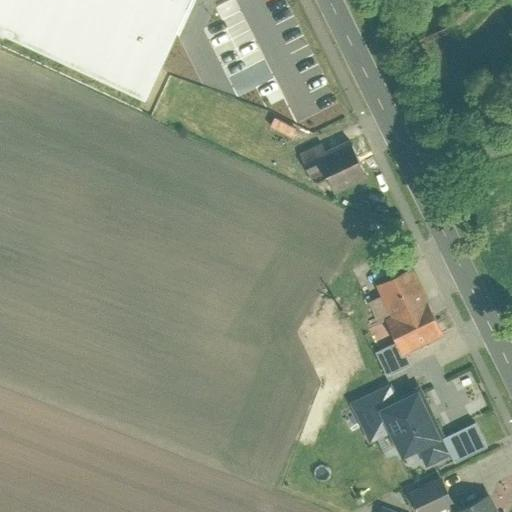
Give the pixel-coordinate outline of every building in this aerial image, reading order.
[(189,0),(0,0),(0,29),(147,98),(189,0)] [(306,164),(323,156),(314,136),(296,144),(306,164)] [(368,181),(354,154),(310,176),(317,189),(329,183),(336,197),(368,181)] [(413,265),(377,281),(392,312),(387,314),(405,351),(445,334),(413,265)] [(377,350),(389,374),(410,364),(398,340),(377,350)] [(399,383),(357,401),(374,439),(401,427),(414,456),(430,449),(436,463),(459,453),(451,436),(431,391),(407,401),(399,383)] [(462,459),(495,445),(485,422),(451,436),(459,453),(462,459)] [(453,478),(418,493),(426,511),(436,511),(462,500),(453,478)] [(504,511),(495,492),(460,508),(462,511),(504,511)]
